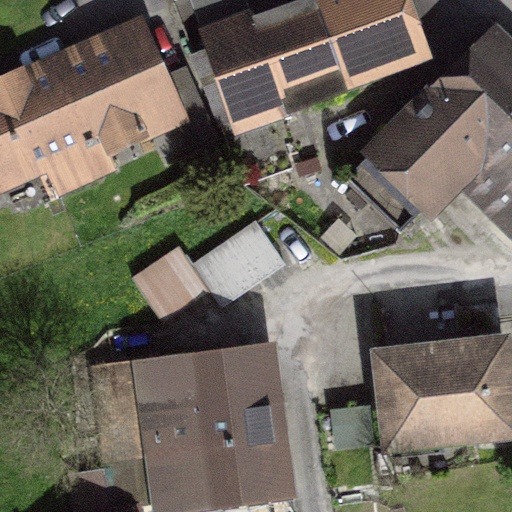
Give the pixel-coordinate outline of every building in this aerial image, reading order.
[(409,35),(394,0),(342,0),(316,10),(312,0),(296,0),(246,20),(238,0),(196,0),(192,2),(233,107),(218,113),(245,182),(290,164),(274,121),(302,110),(432,60),(420,31),(409,35)] [(166,77),(143,24),(0,84),(0,191),(176,117),(190,150),(217,138),(187,68),(166,77)] [(511,251),(511,250),(511,62),(484,34),(353,166),(417,230),(453,194),(511,251)] [(274,121),(290,164),(318,153),(302,110),(274,121)] [(186,273),(177,258),(134,285),(161,327),(203,300),(214,316),(280,274),(252,231),(186,273)] [(499,348),(364,363),(375,462),(510,446),(499,348)] [(278,498),(267,358),(159,366),(169,506),(278,498)]
